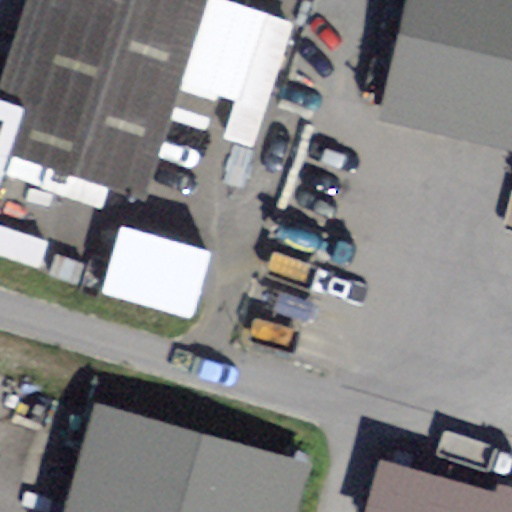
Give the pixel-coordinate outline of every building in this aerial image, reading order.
[(301,23),(227,0),(23,0),(0,74),(0,156),(151,205),(174,134),(257,160),(301,23)] [(511,0),(403,0),(376,119),(511,150),(511,0)] [(90,212),(98,188),(40,169),(32,193),(90,212)] [(118,228),(101,286),(189,311),(205,253),(118,228)] [(36,244),(0,232),(0,258),(29,267),(36,244)] [(297,511),(311,461),(91,401),(60,511),(297,511)]
